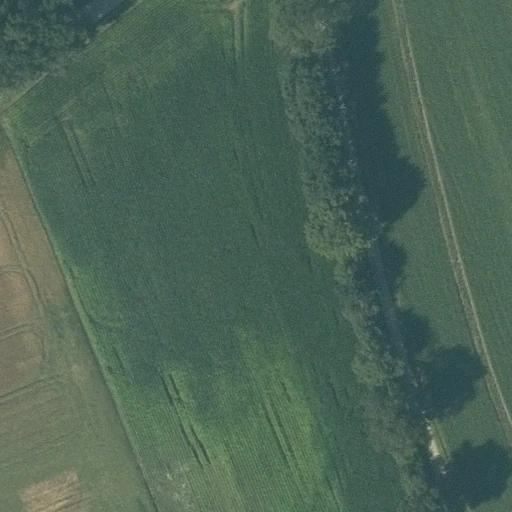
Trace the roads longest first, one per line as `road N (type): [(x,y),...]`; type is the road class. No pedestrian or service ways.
road 1 (unclassified): [(315,0),(387,306),(455,511)]
road 2 (unclassified): [(0,84),(107,0)]
